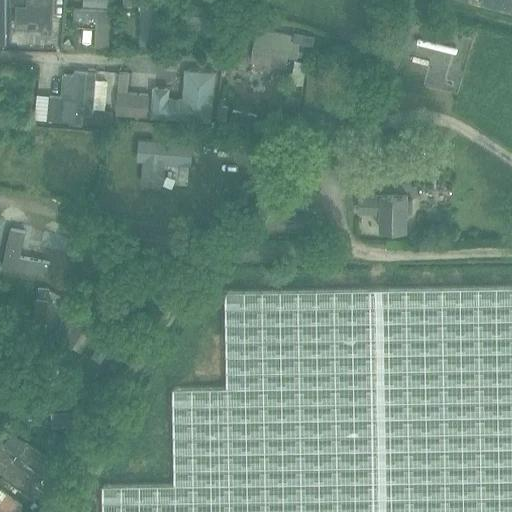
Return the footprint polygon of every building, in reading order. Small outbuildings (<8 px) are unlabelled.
[(16,19),(16,33),(49,34),(50,10),(26,9),(26,19),(16,19)] [(110,35),(110,9),(81,9),(81,20),(72,20),(72,35),(76,35),(76,51),(89,51),(89,35),(110,35)] [(202,38),(204,27),(184,23),(181,33),(202,38)] [(20,43),(20,53),(40,53),(40,43),(20,43)] [(253,46),(252,68),(290,70),(292,48),(253,46)] [(305,111),(298,159),(338,164),(351,67),(311,62),(304,111),(305,111)] [(302,99),(305,76),(292,74),(289,97),(302,99)] [(150,131),(212,133),(214,86),(182,84),(181,112),(167,111),(168,101),(151,100),(150,131)] [(74,106),(74,86),(61,87),(61,106),(74,106)] [(92,93),(91,123),(104,124),(106,93),(92,93)] [(59,127),(59,110),(48,110),(47,126),(59,127)] [(141,130),(142,118),(113,117),(112,129),(141,130)] [(380,214),(380,225),(380,230),(406,231),(407,197),(381,196),(359,196),(359,213),(380,214)] [(511,511),(511,286),(225,292),(227,388),(171,389),(173,485),(101,486),(101,511),(511,511)] [(71,358),(80,364),(97,339),(87,333),(71,358)] [(0,465),(0,480),(3,482),(10,472),(0,465)]
